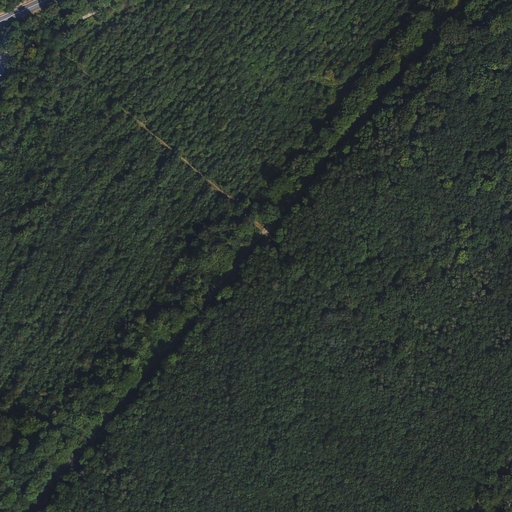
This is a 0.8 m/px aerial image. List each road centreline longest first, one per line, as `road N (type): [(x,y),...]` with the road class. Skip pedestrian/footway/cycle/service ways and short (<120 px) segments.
road 1 (track): [(29,511),(462,0)]
road 2 (track): [(39,42),(267,232),(347,312),(511,443)]
